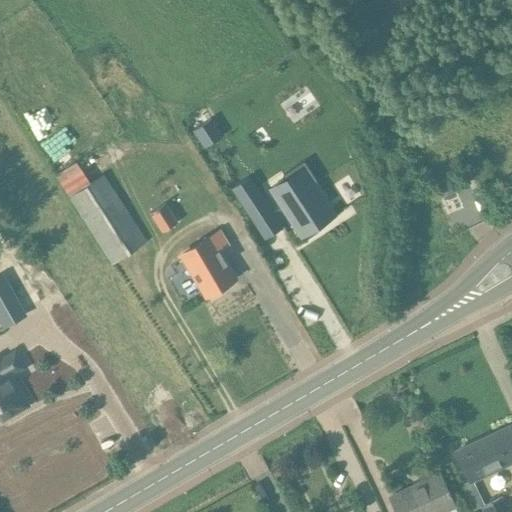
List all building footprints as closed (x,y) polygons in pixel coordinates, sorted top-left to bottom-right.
[(204,148),(222,136),(211,119),(193,130),(204,148)] [(89,182),(76,162),(55,176),(112,264),(145,243),(101,175),(89,182)] [(286,178),(270,188),(302,237),(335,215),(314,183),(309,175),(303,167),(300,169),(286,178)] [(232,189),(254,223),(272,211),(249,177),(232,189)] [(482,197),(474,201),(479,211),(487,207),(482,197)] [(151,213),(163,233),(177,224),(179,223),(168,205),(167,203),(151,213)] [(227,246),(219,232),(182,254),(206,295),(235,278),(219,251),(227,246)] [(0,306),(17,298),(4,274),(0,275),(0,306)] [(0,359),(0,416),(2,415),(4,418),(19,409),(26,405),(8,374),(13,371),(14,371),(14,372),(23,367),(15,353),(5,359),(1,361),(0,359)] [(511,461),(511,425),(455,453),(468,482),(511,461)] [(442,511),(455,506),(440,474),(390,497),(396,511),(442,511)] [(510,511),(502,496),(480,506),(483,511),(510,511)]
